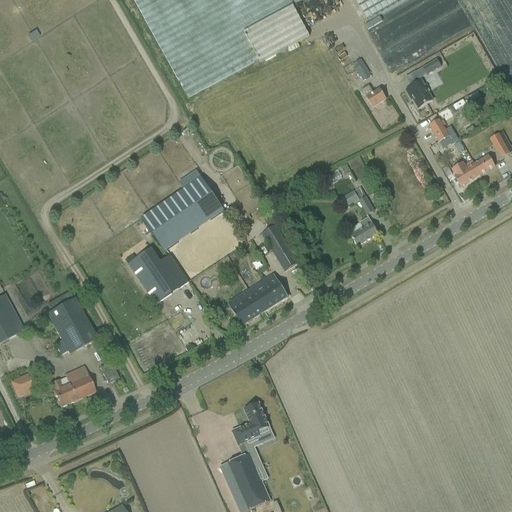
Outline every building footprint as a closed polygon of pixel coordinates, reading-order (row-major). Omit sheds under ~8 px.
[(133,0),(142,14),(187,99),(259,60),(260,64),(309,38),(292,6),(303,0),(133,0)] [(354,0),(368,24),(409,0),(354,0)] [(382,45),(386,66),(414,61),(412,48),(408,49),(406,40),(403,41),(400,27),(390,29),(392,40),(383,42),(383,45),(382,45)] [(342,44),(332,49),(339,61),(348,56),(342,44)] [(361,60),(352,65),(357,73),(362,81),(362,82),(371,76),(361,60)] [(437,61),(423,69),(427,76),(441,68),(437,61)] [(418,111),(433,102),(421,82),(405,91),(411,102),(412,101),(418,111)] [(372,109),(386,101),(379,90),(373,95),(368,87),(361,92),(372,109)] [(456,93),(450,97),(453,104),(460,100),(456,93)] [(439,121),(428,127),(439,144),(449,138),(443,127),(445,126),(443,122),(440,123),(439,121)] [(490,141),(496,151),(501,159),(509,155),(504,146),(498,136),(490,141)] [(488,158),(475,166),(474,166),(481,176),(495,168),(488,158)] [(452,170),(456,177),(454,178),(460,189),(481,176),(474,166),(475,166),(473,162),(464,167),(463,164),(452,170)] [(345,171),(348,178),(353,175),(350,169),(345,171)] [(332,179),(336,188),(346,183),(342,175),(332,179)] [(224,213),(201,179),(142,220),(164,253),(224,213)] [(372,187),(365,191),(368,198),(376,193),(372,187)] [(344,210),(358,201),(367,217),(374,213),(360,189),(339,201),(344,210)] [(362,230),(350,237),(351,238),(352,240),(357,249),(366,243),(378,236),(373,227),(369,220),(360,225),(362,230)] [(298,264),(275,227),(262,235),(285,273),(298,264)] [(128,266),(150,298),(156,306),(188,284),(183,276),(170,257),(160,264),(151,250),(128,266)] [(267,281),(269,285),(251,297),(263,315),(287,299),(273,277),(267,281)] [(248,291),(238,298),(241,304),(231,310),(242,328),(263,315),(251,297),(248,291)] [(55,348),(56,348),(61,357),(67,353),(69,357),(97,341),(92,332),(75,301),(74,302),(69,292),(48,305),(53,313),(47,317),(62,344),(55,348)] [(4,297),(0,299),(0,344),(23,332),(4,297)] [(110,364),(99,369),(108,386),(119,380),(110,364)] [(65,377),(66,379),(50,386),(60,410),(95,394),(84,368),(65,377)] [(33,373),(10,383),(17,399),(40,389),(33,373)] [(245,458),(220,469),(238,511),(249,511),(270,503),(252,461),(255,460),(248,444),(259,439),(257,434),(269,429),(265,420),(267,419),(264,413),(263,414),(259,405),(244,411),(250,425),(233,433),(239,447),(240,447),(245,458)] [(51,511),(43,492),(33,496),(38,511),(51,511)]
